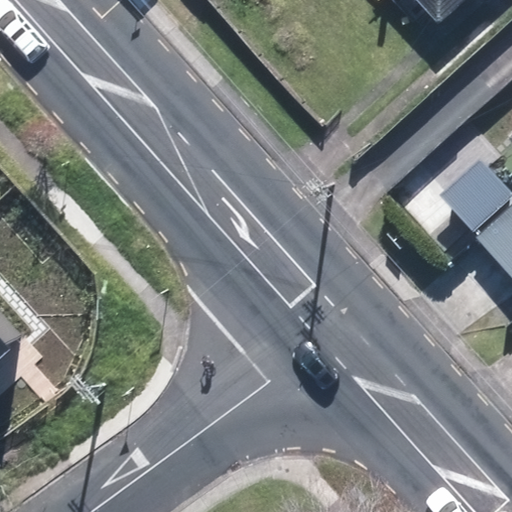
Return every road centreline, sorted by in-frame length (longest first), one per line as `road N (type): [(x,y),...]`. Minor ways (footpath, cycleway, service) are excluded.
road 1 (secondary): [(330,336),(28,0)]
road 2 (residential): [(91,511),(330,336)]
road 3 (secondary): [(489,511),(330,336)]
